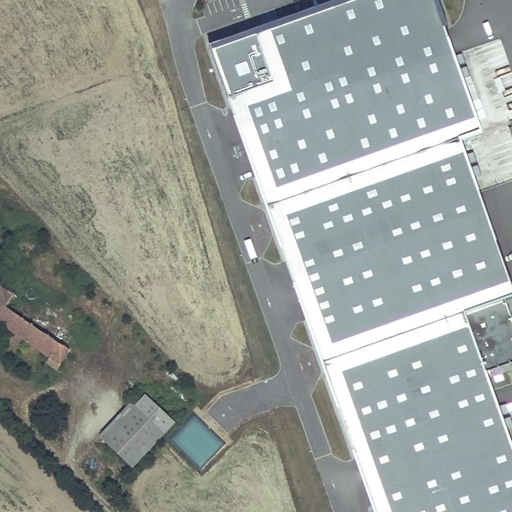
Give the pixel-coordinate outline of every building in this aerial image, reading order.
[(479,133),(432,0),(337,0),(206,46),(370,511),(511,511),(511,460),(482,376),(511,365),(511,326),(503,302),(511,298),(511,294),(458,141),(479,133)] [(38,310),(49,295),(13,270),(2,284),(38,310)] [(55,368),(87,322),(49,295),(38,310),(2,284),(0,287),(0,319),(13,329),(22,336),(50,355),(46,361),(55,368)] [(8,337),(17,343),(22,336),(13,329),(8,337)] [(164,431),(134,403),(102,437),(132,465),(164,431)] [(63,409),(57,405),(52,412),(59,416),(63,409)] [(193,414),(169,438),(200,468),(224,444),(193,414)]
